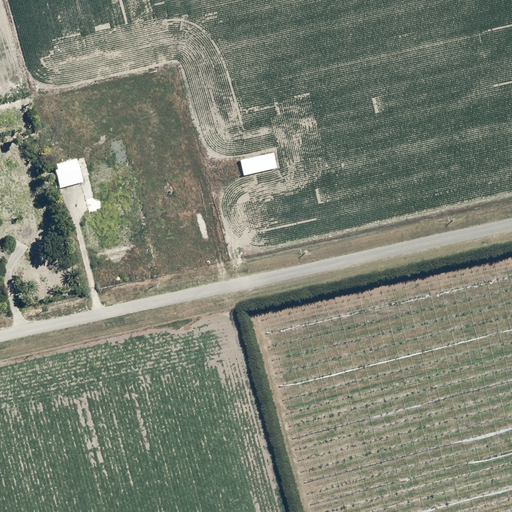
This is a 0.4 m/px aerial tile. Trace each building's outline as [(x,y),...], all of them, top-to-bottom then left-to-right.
[(130,165),(122,137),(109,141),(112,152),(107,154),(112,170),(130,165)] [(274,168),(271,153),(238,160),(241,176),(274,168)] [(83,182),(76,158),(55,164),(61,188),(83,182)] [(134,189),(132,177),(114,182),(116,193),(134,189)] [(0,217),(37,212),(34,189),(7,193),(6,182),(0,183),(0,217)] [(115,211),(113,204),(105,206),(103,194),(86,198),(88,211),(84,212),(89,236),(93,235),(95,244),(105,242),(106,248),(124,244),(120,225),(123,224),(120,210),(115,211)]
